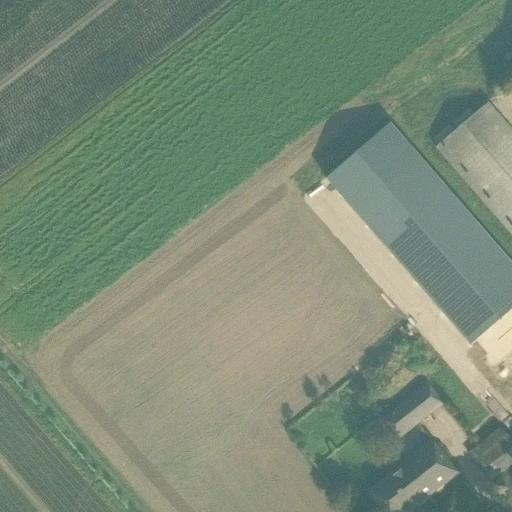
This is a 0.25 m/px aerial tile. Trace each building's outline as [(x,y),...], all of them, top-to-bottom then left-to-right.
[(484,107),(436,149),(511,237),(511,133),(487,105),(484,107)] [(511,292),(378,136),(317,188),(460,355),(468,348),(488,372),(511,351),(511,292)] [(427,384),(379,421),(395,442),(443,405),(427,384)] [(468,455),(489,480),(511,461),(511,444),(499,429),(468,455)] [(369,492),(384,511),(408,511),(457,474),(432,443),(369,492)]
